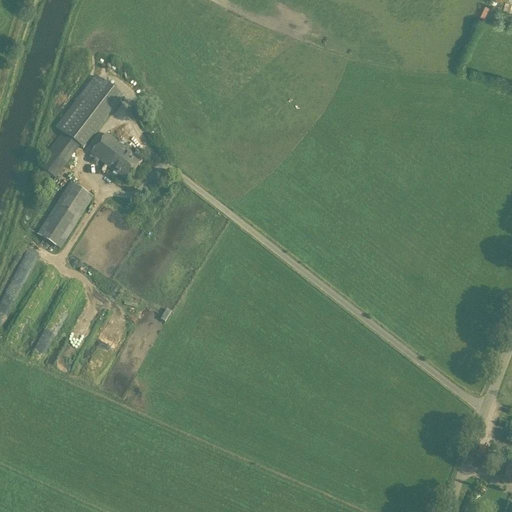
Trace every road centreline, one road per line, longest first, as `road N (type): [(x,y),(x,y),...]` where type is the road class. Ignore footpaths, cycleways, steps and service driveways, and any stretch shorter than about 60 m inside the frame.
road 1 (unknown): [(481,409),(181,180),(126,125),(110,123),(88,147)]
road 2 (unclassified): [(446,511),(511,328)]
